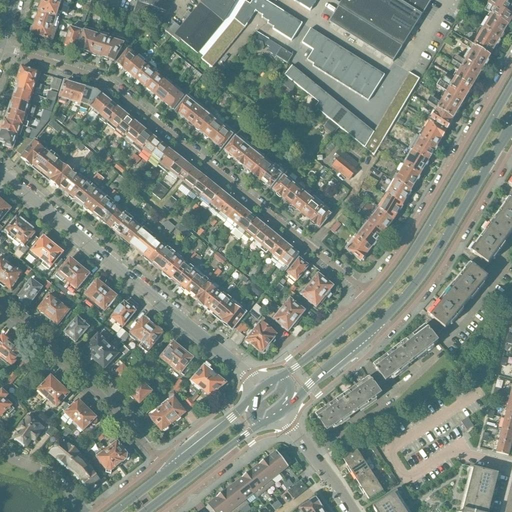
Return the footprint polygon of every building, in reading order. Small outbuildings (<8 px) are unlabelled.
[(72,0),(42,0),(42,1),(69,10),(69,9),(60,6),(62,1),(71,4),(72,0)] [(137,0),(137,2),(149,6),(166,12),(170,0),(137,0)] [(205,0),(202,0),(200,5),(222,23),(223,23),(228,15),(205,0)] [(237,0),(205,0),(228,15),(237,0)] [(252,0),(250,5),(248,7),(255,12),(263,16),(270,4),(263,0),(252,0)] [(310,0),(303,0),(300,5),(310,11),(315,3),(310,0)] [(342,0),(338,8),(329,23),(393,63),(402,48),(422,16),(422,15),(431,0),(342,0)] [(491,0),(485,11),(489,14),(508,25),(509,25),(511,19),(511,15),(511,13),(511,10),(510,9),(511,7),(502,1),(502,0),(491,0)] [(42,1),(41,5),(39,7),(38,10),(39,11),(38,13),(59,19),(61,13),(67,16),(69,10),(42,1)] [(147,12),(149,6),(137,2),(135,8),(147,12)] [(245,2),(239,12),(251,19),(255,12),(248,7),(250,5),(245,2)] [(104,11),(105,8),(92,4),(91,8),(103,12),(104,11)] [(263,16),(262,18),(263,19),(269,22),(277,8),(276,7),(272,5),(270,4),(263,16)] [(197,54),(222,23),(200,5),(180,28),(172,21),(165,31),(179,42),(181,41),(197,54)] [(145,17),(147,12),(135,8),(134,13),(145,17)] [(269,22),(267,24),(274,28),(283,12),(277,8),(269,22)] [(235,18),(234,19),(245,28),(251,19),(239,12),(235,18)] [(274,28),(272,29),(279,33),(290,16),(283,12),(274,28)] [(35,24),(56,31),(58,24),(57,23),(59,19),(38,13),(37,17),(35,18),(34,21),(35,23),(35,24)] [(489,14),(480,29),(499,40),(499,39),(502,39),(503,36),(503,34),(508,25),(489,14)] [(290,16),(279,33),(285,37),(296,20),(290,16)] [(231,23),(230,24),(241,33),(245,28),(234,19),(234,20),(231,23)] [(296,20),(285,37),(291,41),(302,24),(296,20)] [(56,31),(35,24),(34,27),(31,29),(30,32),(31,34),(31,35),(52,42),(56,31)] [(230,24),(226,29),(237,38),(241,33),(230,24)] [(66,39),(64,45),(76,49),(81,31),(70,28),(68,34),(66,39)] [(96,32),(85,28),(78,50),(83,52),(84,53),(87,54),(89,53),(89,54),(96,32)] [(226,29),(222,34),(232,43),(237,38),(226,29)] [(310,29),(302,43),(307,47),(316,33),(310,29)] [(471,44),(490,55),(495,46),(498,45),(499,43),(499,40),(480,29),(471,44)] [(66,39),(68,34),(59,31),(58,32),(57,34),(59,37),(58,42),(62,43),(63,42),(62,42),(64,38),(66,39)] [(108,36),(96,32),(89,54),(90,54),(91,55),(95,57),(96,56),(101,57),(108,36)] [(271,41),(256,32),(252,37),(270,48),(268,52),(273,55),(272,57),(275,58),(276,57),(287,64),(292,55),(281,49),(282,48),(271,41)] [(316,33),(307,47),(313,50),(322,36),(316,33)] [(222,34),(218,39),(228,48),(232,43),(222,34)] [(125,41),(108,36),(101,57),(102,58),(103,59),(106,60),(108,60),(114,61),(125,41)] [(322,36),(313,50),(320,55),(329,41),(323,37),(322,36)] [(444,44),(452,49),(454,45),(451,43),(453,40),(448,37),(444,44)] [(218,39),(214,44),(224,53),(228,48),(218,39)] [(329,41),(320,55),(326,58),(335,44),(329,41)] [(256,42),(253,45),(254,50),(259,51),(262,48),(261,44),(256,42)] [(490,57),(464,42),(461,47),(470,52),(467,58),(484,67),(484,66),(486,66),(487,63),(487,62),(490,57)] [(214,44),(209,49),(220,58),(224,53),(214,44)] [(335,44),(326,58),(332,62),(341,48),(335,44)] [(341,48),(332,62),(338,66),(347,52),(341,48)] [(209,49),(205,54),(216,63),(220,58),(209,49)] [(126,72),(136,58),(127,50),(116,64),(126,72)] [(313,50),(307,61),(314,65),(320,55),(313,50)] [(347,52),(338,66),(345,70),(353,56),(347,52)] [(205,54),(201,59),(212,68),(216,63),(205,54)] [(314,65),(313,67),(319,70),(326,58),(320,55),(314,65)] [(136,58),(126,72),(127,73),(128,74),(129,75),(131,75),(135,79),(146,66),(148,63),(138,56),(136,58)] [(353,56),(345,70),(350,73),(351,74),(360,60),(353,56)] [(326,58),(319,70),(325,74),(332,62),(326,58)] [(484,67),(467,58),(464,63),(455,58),(452,63),(477,78),(480,73),(482,73),(483,70),(483,68),(484,67)] [(360,60),(351,74),(357,78),(366,64),(360,60)] [(332,62),(325,74),(331,78),(338,66),(332,62)] [(477,78),(452,63),(449,67),(458,73),(455,79),(471,88),(472,87),(473,87),(475,84),(475,82),(477,78)] [(366,64),(357,78),(363,82),(372,68),(366,64)] [(135,79),(145,87),(155,74),(146,66),(135,79)] [(292,66),(285,76),(290,81),(298,71),(292,66)] [(338,66),(331,78),(337,82),(345,70),(338,66)] [(40,73),(23,68),(22,68),(21,68),(20,70),(19,71),(18,74),(19,75),(18,78),(42,86),(42,85),(37,84),(34,83),(35,80),(38,81),(40,73)] [(202,75),(192,68),(190,71),(200,79),(202,75)] [(372,68),(363,82),(369,85),(378,72),(372,68)] [(433,78),(436,73),(430,69),(427,74),(433,78)] [(345,70),(337,82),(343,86),(351,74),(350,73),(345,70)] [(228,71),(223,77),(230,83),(235,76),(228,71)] [(298,71),(290,81),(296,85),(303,76),(298,71)] [(378,72),(369,85),(376,89),(384,76),(378,72)] [(409,73),(407,76),(418,82),(419,79),(409,73)] [(145,87),(154,94),(165,81),(155,74),(145,87)] [(351,74),(343,86),(349,90),(357,78),(351,74)] [(303,76),(296,85),(301,90),(309,80),(303,76)] [(407,76),(404,82),(414,88),(418,82),(407,76)] [(15,89),(33,95),(36,88),(41,90),(42,86),(18,78),(19,79),(18,83),(17,83),(15,87),(16,88),(15,89)] [(62,80),(54,78),(51,89),(59,91),(62,80)] [(357,78),(349,90),(356,93),(363,82),(357,78)] [(471,88),(455,79),(452,84),(442,78),(440,84),(465,99),(468,94),(470,94),(471,91),(471,89),(471,88)] [(309,80),(301,90),(307,94),(315,85),(309,80)] [(65,81),(62,92),(59,100),(66,103),(67,100),(70,101),(76,85),(65,81)] [(154,94),(163,102),(174,89),(165,81),(154,94)] [(363,82),(356,93),(362,97),(369,85),(363,82)] [(404,82),(401,87),(411,93),(414,88),(404,82)] [(465,99),(440,84),(437,88),(446,94),(442,100),(459,109),(459,108),(461,108),(463,105),(462,103),(465,99)] [(86,88),(76,85),(70,101),(74,102),(73,105),(80,107),(86,88)] [(315,85),(307,94),(313,99),(320,89),(315,85)] [(369,85),(362,97),(368,101),(376,89),(369,85)] [(398,92),(397,93),(408,99),(410,95),(411,93),(401,87),(398,92)] [(91,108),(101,95),(99,93),(97,91),(86,88),(80,107),(81,107),(80,108),(87,110),(88,107),(91,108)] [(30,105),(33,95),(15,89),(15,91),(14,91),(13,95),(13,96),(12,100),(30,105)] [(183,97),(174,89),(163,102),(173,110),(183,97)] [(320,89),(313,99),(318,103),(326,94),(321,90),(320,89)] [(396,95),(394,98),(404,105),(406,101),(408,99),(397,93),(396,95)] [(49,100),(51,100),(56,102),(58,96),(50,94),(49,100)] [(318,103),(315,108),(320,113),(331,98),(326,94),(318,103)] [(110,102),(101,95),(91,108),(94,110),(92,113),(98,117),(110,102)] [(196,105),(186,98),(175,111),(184,119),(196,105)] [(331,98),(320,113),(325,116),(326,117),(337,103),(331,98)] [(392,101),(391,104),(401,110),(403,107),(404,105),(394,98),(392,101)] [(427,104),(436,110),(453,119),(455,115),(457,114),(459,112),(458,110),(459,109),(442,100),(439,105),(430,99),(427,104)] [(10,104),(9,108),(9,109),(9,110),(27,116),(33,118),(36,107),(30,105),(12,100),(11,104),(10,104)] [(52,112),(56,102),(51,100),(49,107),(50,107),(49,110),(48,110),(47,111),(52,112)] [(118,109),(110,102),(98,117),(106,124),(118,109)] [(337,103),(326,117),(331,122),(343,107),(337,103)] [(389,107),(387,109),(398,116),(401,110),(391,104),(389,107)] [(205,113),(196,105),(184,119),(194,127),(205,113)] [(343,107),(331,122),(337,126),(348,112),(343,108),(343,107)] [(106,124),(115,131),(127,116),(118,109),(106,124)] [(387,109),(384,115),(395,121),(398,116),(387,109)] [(5,120),(27,127),(28,123),(25,121),(27,116),(9,110),(8,111),(7,112),(6,115),(7,116),(5,120)] [(453,119),(436,110),(430,121),(446,130),(447,129),(449,129),(451,126),(450,124),(453,119)] [(348,112),(337,126),(343,131),(354,117),(348,112)] [(194,127),(203,134),(214,120),(205,113),(194,127)] [(381,120),(391,127),(395,121),(384,115),(381,120)] [(115,131),(123,138),(136,123),(127,116),(115,131)] [(354,117),(343,131),(348,135),(359,121),(354,117)] [(5,120),(4,120),(4,121),(3,122),(2,125),(2,126),(1,131),(17,136),(19,136),(22,126),(27,128),(27,127),(5,120)] [(37,126),(36,130),(40,131),(48,122),(43,121),(41,120),(39,126),(37,126)] [(48,125),(58,134),(62,128),(52,120),(48,125)] [(78,126),(71,120),(65,127),(72,133),(76,128),(78,126)] [(203,134),(212,142),(223,128),(214,120),(203,134)] [(381,120),(378,126),(388,132),(391,127),(381,120)] [(359,121),(348,135),(354,140),(365,126),(359,121)] [(421,138),(436,147),(442,138),(444,137),(445,135),(444,133),(445,132),(428,122),(427,122),(429,123),(421,138)] [(145,130),(136,123),(123,138),(132,145),(145,130)] [(365,126),(354,140),(365,149),(374,133),(365,126)] [(374,133),(365,149),(374,156),(388,132),(378,126),(374,133)] [(76,128),(72,133),(76,136),(80,131),(76,128)] [(233,135),(223,128),(212,142),(222,149),(233,135)] [(29,139),(27,139),(32,141),(40,131),(36,130),(33,129),(29,139)] [(153,137),(145,130),(132,145),(141,152),(153,137)] [(1,131),(0,133),(0,142),(5,144),(4,146),(13,149),(17,136),(1,131)] [(416,135),(408,150),(412,152),(428,162),(433,153),(435,152),(436,149),(436,148),(436,147),(421,138),(416,135)] [(162,144),(153,137),(141,152),(149,159),(162,144)] [(244,145),(235,137),(224,151),(233,159),(244,145)] [(16,152),(21,156),(32,141),(27,139),(16,152)] [(90,139),(85,144),(89,148),(94,142),(90,139)] [(31,167),(45,149),(35,141),(21,158),(26,163),(26,164),(29,166),(30,166),(31,167)] [(78,141),(74,146),(78,149),(82,144),(78,141)] [(94,142),(89,148),(93,151),(98,146),(94,142)] [(170,151),(162,144),(149,159),(158,166),(170,151)] [(254,152),(244,145),(233,159),(242,166),(254,152)] [(54,156),(45,149),(31,167),(33,168),(35,170),(36,169),(41,173),(44,169),(54,156)] [(335,154),(340,157),(357,171),(355,170),(359,164),(339,149),(335,154)] [(179,158),(170,151),(158,166),(167,174),(179,158)] [(263,160),(254,152),(242,166),(252,174),(263,160)] [(412,152),(403,167),(407,169),(419,176),(424,168),(425,167),(426,166),(428,164),(427,162),(428,162),(412,152)] [(64,164),(54,156),(44,169),(41,173),(46,177),(46,179),(50,182),(64,164)] [(357,171),(340,157),(332,166),(335,169),(350,180),(357,171)] [(191,168),(179,158),(167,174),(176,181),(178,179),(181,181),(191,168)] [(272,167),(263,160),(252,174),(261,181),(272,167)] [(59,189),(60,188),(73,172),(64,164),(50,182),(59,189)] [(283,175),(282,174),(274,168),(272,167),(261,181),(272,189),(283,175)] [(403,167),(395,181),(411,191),(416,182),(418,182),(420,179),(419,178),(419,176),(407,169),(403,167)] [(203,177),(194,170),(191,168),(181,181),(183,183),(181,185),(190,193),(203,177)] [(154,171),(150,176),(154,180),(158,175),(154,171)] [(82,179),(73,172),(60,188),(65,192),(65,194),(68,197),(82,179)] [(97,174),(92,181),(95,184),(101,177),(97,174)] [(294,184),(284,176),(272,190),(282,198),(294,184)] [(101,177),(95,184),(99,186),(104,179),(101,177)] [(212,184),(203,177),(190,193),(188,196),(193,201),(196,197),(199,200),(212,184)] [(145,184),(138,178),(134,183),(141,189),(145,184)] [(92,187),(82,179),(68,197),(72,200),(74,200),(78,203),(92,187)] [(395,181),(387,196),(403,206),(408,197),(409,196),(411,194),(410,192),(411,191),(395,181)] [(161,200),(168,191),(159,183),(152,193),(161,200)] [(221,192),(212,184),(199,200),(203,203),(201,206),(206,210),(208,207),(221,192)] [(303,191),(294,184),(282,198),(291,206),(303,191)] [(101,194),(92,187),(78,203),(83,207),(83,209),(86,212),(101,194)] [(145,195),(137,189),(133,194),(141,200),(145,195)] [(115,191),(111,196),(113,198),(118,193),(119,192),(116,190),(115,191)] [(291,206),(301,213),(312,199),(303,191),(291,206)] [(230,199),(221,192),(208,207),(218,215),(230,199)] [(121,196),(118,193),(113,198),(117,201),(121,196)] [(110,202),(101,194),(86,212),(90,215),(92,215),(97,218),(110,202)] [(387,196),(378,211),(393,221),(399,211),(401,211),(402,208),(402,207),(403,206),(387,196)] [(172,197),(164,207),(169,211),(178,200),(174,197),(173,198),(172,197)] [(239,206),(230,199),(218,215),(226,221),(239,206)] [(301,213),(310,221),(322,207),(312,199),(301,213)] [(511,200),(509,199),(490,225),(507,238),(511,232),(511,200)] [(0,222),(11,210),(0,200),(0,222)] [(120,209),(110,202),(97,218),(102,222),(102,224),(105,227),(120,209)] [(247,213),(239,206),(226,221),(232,226),(234,224),(237,226),(247,213)] [(331,215),(322,207),(310,221),(320,229),(331,215)] [(129,217),(120,209),(105,227),(109,230),(111,230),(116,234),(129,217)] [(378,211),(368,224),(382,236),(383,235),(385,235),(386,232),(386,231),(393,222),(393,221),(378,211)] [(256,220),(247,213),(237,226),(239,228),(237,230),(243,235),(256,220)] [(138,225),(129,217),(116,234),(120,238),(121,240),(124,242),(138,225)] [(13,241),(27,225),(21,220),(20,220),(17,218),(5,232),(9,235),(7,236),(13,241)] [(264,227),(256,220),(243,235),(249,240),(251,237),(254,240),(264,227)] [(171,233),(175,228),(176,228),(175,227),(168,221),(161,225),(171,233)] [(337,222),(330,231),(334,234),(341,225),(337,222)] [(189,231),(179,223),(175,227),(176,228),(175,228),(184,236),(189,231)] [(376,244),(382,236),(368,224),(357,237),(372,249),(373,248),(374,248),(376,245),(376,244)] [(27,225),(13,241),(19,246),(21,245),(24,248),(36,234),(33,231),(33,230),(27,225)] [(150,234),(138,225),(124,242),(128,245),(130,245),(137,251),(150,234)] [(507,238),(490,225),(470,252),(477,256),(487,264),(488,265),(507,238)] [(273,234),(272,233),(264,227),(254,240),(257,242),(255,244),(260,249),(273,234)] [(162,244),(152,236),(150,234),(137,251),(139,252),(144,257),(144,259),(147,262),(162,244)] [(282,241),(273,234),(260,249),(266,254),(268,252),(271,254),(282,241)] [(365,257),(372,249),(357,237),(347,251),(349,253),(349,254),(351,256),(353,256),(361,262),(362,261),(364,261),(366,259),(365,257)] [(41,260),(53,246),(43,238),(29,255),(36,260),(38,258),(41,260)] [(290,248),(282,241),(271,254),(274,256),(272,258),(278,263),(290,248)] [(171,251),(162,244),(147,262),(151,264),(153,264),(158,268),(171,251)] [(53,246),(41,260),(44,263),(42,266),(49,271),(63,253),(53,246)] [(299,255),(290,248),(278,263),(282,267),(278,271),(282,275),(299,255)] [(20,260),(26,253),(21,249),(14,256),(20,260)] [(180,259),(171,251),(158,268),(162,271),(163,274),(166,277),(180,259)] [(213,257),(223,266),(227,261),(217,252),(213,257)] [(195,253),(190,260),(193,262),(198,255),(195,253)] [(197,265),(202,258),(198,255),(193,262),(197,265)] [(237,255),(232,261),(235,264),(240,257),(237,255)] [(477,256),(470,264),(481,273),(487,264),(477,256)] [(238,266),(243,260),(240,257),(235,264),(238,266)] [(0,281),(10,267),(4,263),(6,261),(0,258),(0,281)] [(68,282),(80,267),(70,259),(56,277),(62,282),(65,279),(68,282)] [(190,266),(180,259),(166,277),(170,279),(172,279),(176,283),(190,266)] [(309,267),(299,260),(287,274),(290,277),(288,279),(294,285),(309,267)] [(470,264),(449,289),(466,304),(488,278),(481,273),(470,264)] [(181,289),(184,292),(199,274),(190,266),(176,283),(181,287),(181,289)] [(10,267),(0,281),(0,283),(11,291),(23,273),(18,270),(17,272),(10,267)] [(29,267),(25,274),(29,276),(33,270),(29,267)] [(80,267),(68,282),(71,284),(69,287),(75,293),(90,275),(80,267)] [(254,269),(249,276),(253,279),(258,272),(254,269)] [(218,270),(211,279),(214,281),(222,272),(218,270)] [(208,281),(199,274),(184,292),(188,295),(190,294),(195,298),(208,281)] [(310,286),(326,299),(331,294),(330,292),(330,291),(333,287),(317,274),(313,278),(315,279),(310,286)] [(42,289),(31,280),(18,298),(29,306),(36,297),(42,289)] [(93,306),(95,304),(107,289),(97,281),(95,285),(94,284),(88,291),(89,292),(85,296),(89,299),(87,301),(93,306)] [(194,299),(204,307),(216,291),(212,287),(213,286),(208,281),(195,298),(194,299)] [(47,282),(43,287),(48,291),(52,286),(47,282)] [(232,283),(225,293),(229,296),(236,286),(232,283)] [(326,299),(310,286),(305,292),(304,291),(300,295),(316,308),(320,304),(322,304),(326,299)] [(107,289),(95,304),(105,312),(109,307),(109,308),(115,300),(117,297),(107,289)] [(444,328),(445,329),(466,304),(449,289),(427,315),(433,320),(444,328)] [(66,296),(65,295),(60,291),(57,295),(63,300),(66,296)] [(214,313),(227,297),(222,293),(221,295),(216,291),(204,307),(207,310),(209,310),(214,313)] [(48,318),(60,303),(50,295),(38,311),(48,318)] [(237,304),(227,297),(214,313),(218,317),(219,319),(222,322),(237,304)] [(282,310),(298,323),(303,318),(302,316),(305,312),(288,298),(285,302),(287,304),(282,310)] [(60,303),(48,318),(58,326),(64,318),(66,320),(72,313),(69,311),(69,310),(69,311),(63,306),(60,303)] [(115,314),(112,319),(116,322),(115,324),(121,329),(122,330),(122,329),(136,312),(125,303),(121,307),(120,307),(115,314)] [(237,304),(222,322),(232,330),(246,312),(237,304)] [(265,312),(256,304),(252,309),(261,317),(265,312)] [(249,313),(258,321),(261,317),(252,309),(249,313)] [(298,323),(282,310),(277,316),(275,315),(272,319),(288,333),(292,328),(293,329),(294,329),(298,323)] [(90,327),(79,318),(64,334),(75,344),(90,327)] [(130,335),(129,336),(130,337),(136,341),(137,339),(141,342),(153,326),(143,318),(130,335)] [(433,320),(426,326),(435,338),(444,328),(433,320)] [(242,322),(236,330),(241,334),(243,332),(244,333),(249,328),(242,322)] [(254,332),(270,345),(273,345),(276,342),(275,339),(274,338),(277,335),(262,322),(254,332)] [(153,326),(141,342),(144,344),(141,348),(148,354),(163,334),(153,326)] [(426,326),(399,346),(412,363),(438,342),(435,338),(426,326)] [(121,329),(115,337),(120,340),(126,332),(122,329),(122,330),(121,329)] [(126,332),(120,340),(124,344),(130,337),(129,336),(130,335),(126,332)] [(270,345),(254,332),(246,341),(260,353),(263,353),(270,345)] [(94,359),(108,346),(102,340),(103,339),(99,335),(85,350),(94,359)] [(0,338),(0,359),(0,360),(12,345),(2,337),(1,339),(0,338)] [(171,367),(184,351),(174,343),(159,361),(166,366),(168,364),(171,367)] [(12,345),(0,360),(7,365),(8,363),(12,367),(15,363),(14,362),(22,352),(12,345)] [(94,359),(104,369),(119,354),(115,350),(113,351),(108,346),(94,359)] [(378,372),(386,382),(386,383),(412,363),(399,346),(373,366),(378,372)] [(171,367),(181,375),(181,374),(185,377),(190,371),(186,368),(194,359),(184,351),(171,367)] [(28,356),(19,367),(25,372),(34,361),(28,356)] [(141,363),(134,374),(139,378),(147,367),(141,363)] [(120,378),(128,370),(123,365),(115,373),(120,378)] [(214,375),(214,374),(204,367),(191,382),(201,390),(214,375)] [(128,370),(120,378),(126,384),(134,376),(128,370)] [(4,383),(2,385),(7,390),(9,388),(18,377),(12,372),(8,377),(9,377),(4,383)] [(378,372),(370,378),(377,389),(386,382),(378,372)] [(5,374),(1,379),(0,379),(4,383),(9,377),(8,377),(5,374)] [(224,383),(214,375),(201,390),(210,397),(224,385),(224,383)] [(47,399),(60,386),(51,377),(38,391),(47,399)] [(370,378),(343,397),(354,414),(382,395),(377,389),(370,378)] [(184,384),(180,380),(173,389),(178,392),(184,384)] [(155,390),(150,385),(149,386),(143,381),(130,394),(139,404),(155,390)] [(60,386),(47,399),(56,408),(69,394),(60,386)] [(0,417),(6,412),(9,415),(14,410),(11,407),(11,406),(4,399),(7,396),(2,391),(0,393),(0,417)] [(162,406),(175,422),(175,421),(176,422),(177,422),(181,420),(181,418),(180,417),(185,414),(183,411),(183,410),(173,397),(162,406)] [(327,433),(354,414),(343,397),(316,415),(327,433)] [(65,415),(63,417),(67,422),(69,421),(72,424),(87,410),(78,401),(71,407),(69,405),(63,412),(65,414),(64,414),(65,415)] [(175,422),(162,406),(156,411),(156,410),(149,415),(152,419),(151,420),(153,423),(155,423),(159,428),(162,432),(162,431),(163,432),(165,432),(168,430),(168,428),(168,427),(175,422)] [(87,410),(72,424),(63,434),(67,437),(78,427),(83,432),(96,418),(87,410)] [(52,411),(44,420),(49,425),(57,416),(52,411)] [(44,428),(27,417),(18,431),(19,431),(15,438),(20,441),(20,444),(23,446),(25,445),(27,447),(32,439),(35,441),(44,428)] [(468,418),(461,422),(466,431),(473,427),(468,418)] [(511,420),(505,418),(502,430),(511,432),(511,420)] [(51,426),(46,434),(50,437),(56,430),(51,426)] [(511,432),(502,430),(499,441),(511,444),(511,441),(511,432)] [(106,432),(99,438),(102,441),(109,435),(106,432)] [(67,467),(67,466),(73,459),(75,461),(80,455),(68,445),(68,446),(61,440),(52,452),(58,457),(57,458),(61,462),(62,464),(64,466),(66,466),(67,467)] [(107,450),(119,466),(127,460),(129,460),(129,455),(127,455),(118,442),(116,443),(114,441),(110,444),(112,447),(107,450)] [(496,453),(497,453),(509,456),(511,444),(499,441),(496,453)] [(372,442),(368,444),(374,453),(377,450),(372,442)] [(119,466),(107,450),(102,454),(101,451),(96,455),(98,458),(96,458),(106,471),(106,473),(111,474),(111,472),(119,466)] [(364,461),(357,451),(343,460),(350,470),(364,461)] [(276,452),(267,459),(279,475),(288,468),(287,466),(291,462),(284,452),(279,456),(276,452)] [(376,456),(381,464),(384,462),(379,454),(376,456)] [(73,459),(67,466),(72,470),(75,470),(78,474),(78,477),(80,479),(82,480),(89,489),(90,488),(92,491),(100,485),(98,482),(99,482),(92,473),(92,470),(90,467),(88,467),(80,455),(75,461),(73,459)] [(279,475),(267,459),(259,465),(274,485),(271,481),(279,475)] [(350,470),(356,480),(370,471),(364,461),(350,470)] [(390,471),(384,462),(381,464),(386,473),(390,471)] [(274,485),(259,465),(258,466),(257,464),(253,467),(254,469),(250,472),(265,492),(274,485)] [(394,494),(373,507),(375,511),(488,511),(498,475),(470,468),(470,469),(461,505),(459,511),(409,511),(397,493),(397,492),(394,494)] [(356,480),(363,491),(377,481),(370,471),(356,480)] [(265,492),(250,472),(242,479),(257,498),(265,492)] [(392,474),(388,476),(394,484),(397,482),(392,474)] [(257,498),(242,479),(233,485),(248,505),(249,505),(246,501),(253,495),(256,499),(257,498)] [(308,489),(301,481),(287,492),(294,500),(308,489)] [(377,481),(363,491),(369,500),(383,491),(377,481)] [(248,505),(233,485),(225,492),(240,511),(248,505)] [(239,511),(240,511),(225,492),(216,499),(226,511),(239,511)] [(314,511),(322,507),(316,498),(315,498),(314,497),(309,500),(310,502),(299,509),(301,511),(314,511)] [(226,511),(216,499),(207,506),(208,506),(206,508),(208,511),(226,511)]
